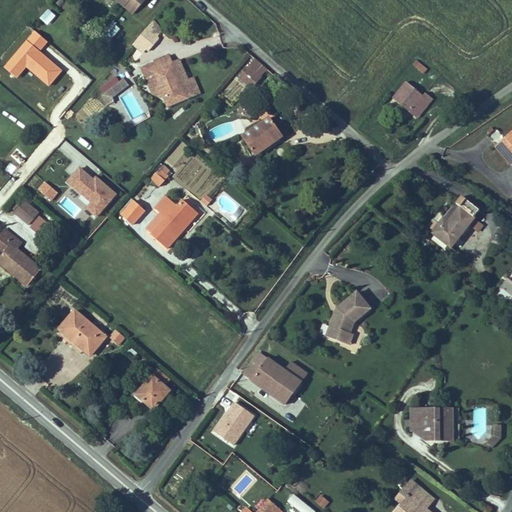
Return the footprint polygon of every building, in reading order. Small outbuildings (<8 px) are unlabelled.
[(117,0),(133,13),(144,0),(117,0)] [(39,19),(48,25),(56,15),(47,8),(39,19)] [(154,20),(135,41),(145,51),(162,32),(154,20)] [(102,34),(110,41),(120,28),(112,22),(102,34)] [(145,51),(135,41),(131,45),(142,55),(145,51)] [(172,62),(169,55),(154,61),(157,68),(153,70),(158,84),(156,85),(159,95),(164,97),(168,107),(200,95),(193,78),(188,80),(181,83),(172,62)] [(179,60),(172,62),(181,83),(188,80),(179,60)] [(418,61),(414,66),(429,78),(433,73),(418,61)] [(260,79),(247,68),(238,77),(251,89),(260,79)] [(122,79),(106,94),(110,102),(125,88),(122,79)] [(393,100),(419,119),(436,99),(428,92),(425,96),(407,81),(393,100)] [(151,92),(159,95),(156,85),(151,92)] [(110,102),(106,94),(101,99),(106,109),(111,104),(110,102)] [(251,110),(239,106),(236,116),(247,121),(251,110)] [(280,136),(267,118),(239,138),(251,155),(280,136)] [(511,146),(511,124),(501,135),(511,146)] [(511,158),(511,146),(501,135),(491,143),(509,162),(511,158)] [(94,178),(80,167),(66,183),(81,196),(82,195),(92,203),(88,207),(98,215),(117,193),(96,176),(94,178)] [(162,181),(153,173),(147,180),(155,188),(162,181)] [(45,182),(36,193),(51,204),(59,193),(45,182)] [(220,196),(238,196),(238,186),(220,186),(220,196)] [(468,219),(473,212),(471,210),(476,202),(458,189),(453,197),(456,200),(445,216),(440,212),(428,228),(450,244),(468,219)] [(201,205),(207,198),(203,194),(196,201),(201,205)] [(35,209),(20,197),(11,208),(25,220),(35,209)] [(182,216),(187,221),(193,214),(178,201),(173,206),(162,197),(151,209),(161,218),(146,235),(161,249),(177,232),(172,228),(182,216)] [(139,211),(128,203),(116,219),(126,227),(139,211)] [(481,218),(473,212),(468,219),(476,225),(481,218)] [(177,232),(187,221),(182,216),(172,228),(177,232)] [(19,236),(2,223),(0,225),(0,247),(0,255),(10,264),(8,267),(23,279),(37,263),(13,243),(19,236)] [(10,264),(0,255),(0,260),(8,267),(10,264)] [(498,280),(511,290),(511,278),(503,272),(498,280)] [(337,304),(339,306),(338,309),(335,308),(327,331),(341,336),(345,326),(350,328),(355,317),(371,303),(358,287),(337,304)] [(97,335),(66,309),(51,326),(83,353),(97,335)] [(345,326),(341,336),(349,340),(353,329),(350,328),(345,326)] [(115,335),(107,328),(101,335),(110,342),(115,335)] [(284,404),(306,372),(289,360),(284,367),(266,354),(265,356),(257,350),(241,373),(249,378),(248,380),(284,404)] [(148,364),(131,386),(139,392),(135,397),(145,405),(161,384),(154,379),(159,373),(148,364)] [(139,392),(131,386),(127,391),(135,397),(139,392)] [(213,433),(235,448),(254,419),(234,404),(213,433)] [(426,429),(426,406),(417,406),(417,429),(431,438),(438,438),(438,425),(435,425),(432,429),(426,429)] [(459,421),(459,406),(426,406),(426,429),(432,429),(435,425),(438,425),(438,438),(451,438),(456,434),(456,426),(459,421)] [(460,438),(459,421),(456,426),(456,434),(451,438),(460,438)] [(508,436),(508,423),(500,422),(500,433),(493,440),(498,445),(508,436)] [(438,493),(420,476),(412,486),(419,492),(413,499),(405,507),(409,511),(439,511),(433,506),(429,503),(438,493)] [(419,492),(412,486),(405,493),(413,499),(419,492)] [(442,496),(438,493),(429,503),(433,506),(442,496)] [(300,511),(315,511),(317,510),(291,494),(286,503),(300,511)] [(321,494),(315,501),(324,509),(330,502),(321,494)] [(239,511),(282,511),(267,499),(255,511),(251,511),(245,506),(239,511)]
